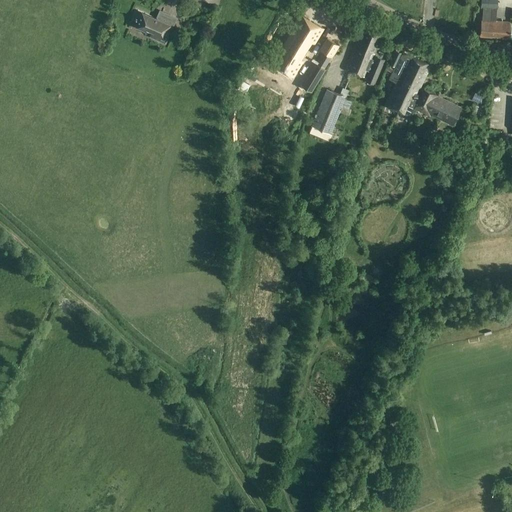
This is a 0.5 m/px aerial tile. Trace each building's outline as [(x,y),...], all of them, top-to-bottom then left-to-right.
[(483,8),(482,20),(481,20),(480,36),(492,37),(492,35),(497,36),(497,38),(510,39),(511,22),(491,21),(492,8),(496,8),(497,0),(481,0),(481,8),(483,8)] [(150,33),(149,36),(158,40),(159,37),(164,39),(173,18),(161,13),(158,20),(137,10),(131,24),(150,33)] [(286,49),(279,46),(269,63),(286,73),(289,68),(296,72),(303,61),(298,58),(308,40),(314,43),(322,29),(298,14),(291,26),(298,30),(286,49)] [(377,48),(382,36),(360,26),(356,37),(358,38),(345,69),(364,77),(367,71),(369,71),(365,80),(373,84),(383,62),(374,59),(374,60),(372,59),(374,54),(371,52),(373,47),(377,48)] [(326,38),(320,50),(325,53),(318,65),(316,64),(307,80),(316,85),(325,69),(324,68),(331,56),(332,56),(338,45),(326,38)] [(445,58),(455,60),(457,50),(447,48),(445,58)] [(409,116),(415,101),(417,102),(420,95),(417,94),(430,65),(402,51),(389,79),(395,82),(385,105),(409,116)] [(309,133),(322,138),(324,132),(329,133),(330,134),(339,111),(341,106),(345,97),(339,94),(326,89),(311,126),(312,126),(309,133)] [(420,95),(417,102),(414,108),(431,116),(432,113),(452,122),(459,107),(440,98),(440,97),(424,89),(420,95)] [(262,106),(266,108),(272,100),(268,98),(262,106)] [(341,106),(339,111),(348,115),(350,110),(348,109),(341,106)] [(328,221),(315,220),(315,228),(328,229),(328,221)]
